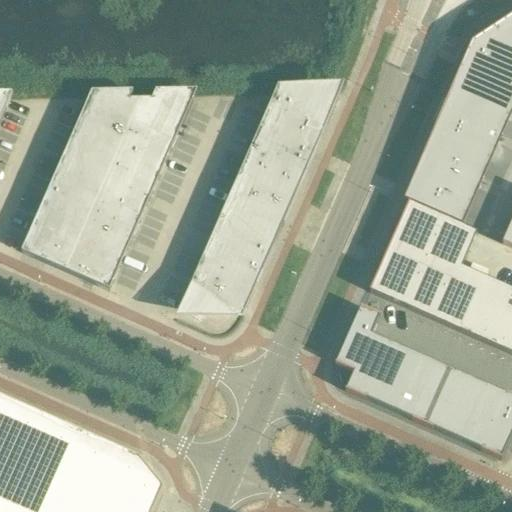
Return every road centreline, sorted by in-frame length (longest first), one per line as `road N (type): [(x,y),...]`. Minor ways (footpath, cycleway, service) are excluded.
road 1 (unclassified): [(266,395),(388,114)]
road 2 (unclassified): [(266,395),(0,278)]
road 3 (unclassified): [(510,503),(266,395)]
road 4 (unclassified): [(0,361),(235,467)]
road 5 (unclassified): [(388,114),(460,0)]
road 6 (unclassified): [(425,0),(396,65),(388,114)]
